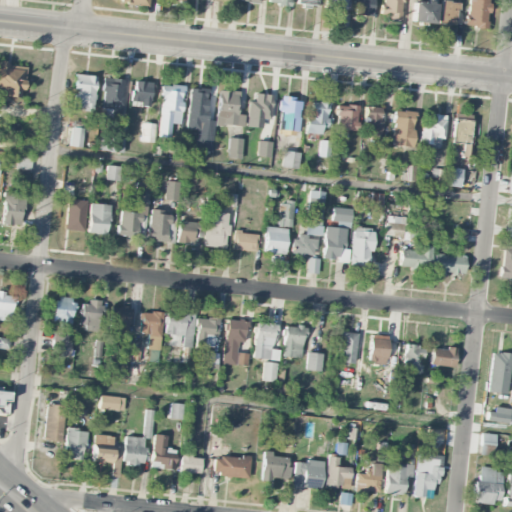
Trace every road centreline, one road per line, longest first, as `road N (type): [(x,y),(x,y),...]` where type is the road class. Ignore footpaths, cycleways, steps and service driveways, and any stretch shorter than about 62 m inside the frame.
road 1 (tertiary): [(511,79),(0,21)]
road 2 (residential): [(511,318),(0,261)]
road 3 (residential): [(457,511),(511,16)]
road 4 (residential): [(9,491),(67,29)]
road 5 (residential): [(179,511),(22,502)]
